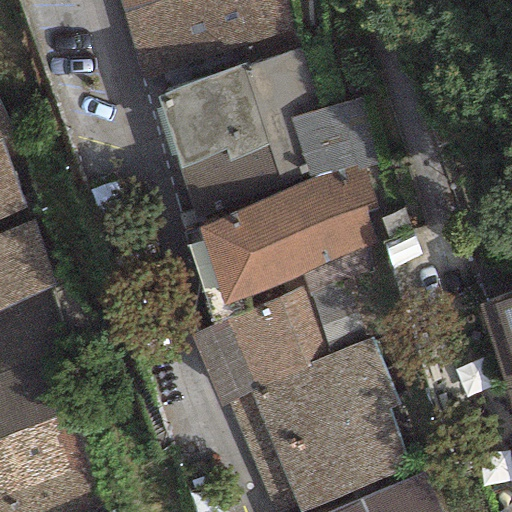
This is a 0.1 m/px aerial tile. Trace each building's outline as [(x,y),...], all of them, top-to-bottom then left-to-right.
[(117,0),(121,15),(161,0),(117,0)] [(161,0),(121,15),(149,96),(222,71),(199,0),(161,0)] [(287,0),(199,0),(222,71),(302,45),(287,0)] [(222,71),(149,96),(200,233),(310,179),(364,165),(392,157),(373,91),(318,110),(302,45),(222,71)] [(0,143),(10,140),(0,115),(0,143)] [(0,220),(26,209),(0,149),(0,220)] [(376,208),(364,165),(310,179),(200,233),(224,306),(375,243),(367,214),(376,208)] [(32,222),(0,234),(0,310),(46,288),(53,284),(32,222)] [(191,337),(217,405),(228,401),(325,359),(299,287),(191,337)] [(0,373),(65,351),(46,288),(0,310),(0,373)] [(511,292),(477,303),(508,405),(511,404),(511,292)] [(373,339),(325,359),(228,401),(272,511),(315,511),(420,466),(373,339)] [(85,409),(65,351),(0,373),(0,438),(69,415),(85,409)] [(0,467),(78,441),(69,415),(0,438),(0,467)] [(0,511),(3,511),(92,483),(78,441),(0,467),(0,511)] [(334,511),(439,511),(424,475),(334,511)] [(99,511),(92,483),(3,511),(99,511)]
